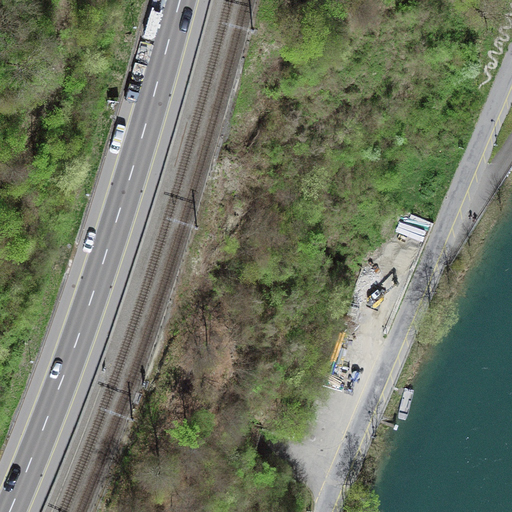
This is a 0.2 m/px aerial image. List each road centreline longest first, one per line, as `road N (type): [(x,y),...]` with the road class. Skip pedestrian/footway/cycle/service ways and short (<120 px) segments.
road 1 (primary): [(9,511),(89,304),(179,0)]
road 2 (residential): [(511,62),(322,511)]
